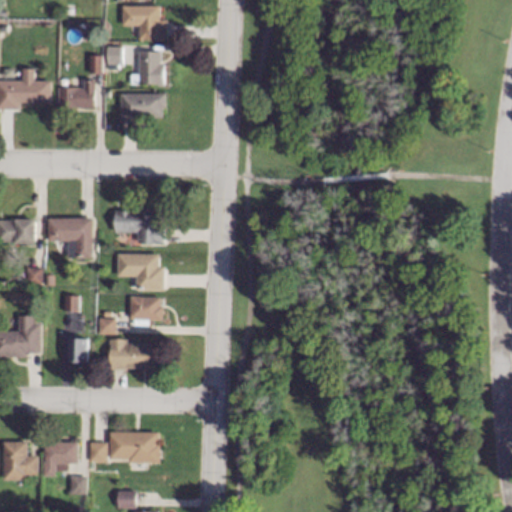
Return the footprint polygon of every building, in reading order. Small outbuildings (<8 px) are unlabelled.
[(159,19),(166,19),(166,39),(137,39),(137,24),(121,24),(121,5),(159,5),(159,19)] [(121,63),(117,63),(117,67),(107,67),(107,45),(121,45),(121,63)] [(160,62),(163,62),(163,84),(157,84),(157,83),(130,82),(130,72),(131,72),(132,61),(138,61),(138,50),(161,51),(160,62)] [(102,54),(101,73),(88,73),(89,54),(102,54)] [(34,79),(50,79),(50,102),(19,102),(19,108),(0,108),(0,77),(21,77),(21,67),(34,67),(34,79)] [(94,106),(76,106),(76,108),(56,108),(57,86),(83,87),(83,79),(94,79),(94,106)] [(165,104),(162,104),(162,117),(143,116),(143,119),(120,119),(120,92),(165,93),(165,104)] [(158,226),(164,226),(164,242),(154,242),(154,241),(138,241),(138,231),(115,231),(115,209),(138,210),(138,207),(159,208),(158,226)] [(35,242),(15,242),(15,240),(0,240),(0,219),(15,219),(15,218),(35,217),(35,242)] [(92,257),(67,257),(67,240),(47,240),(47,217),(92,217),(92,257)] [(159,265),(165,265),(164,288),(136,288),(136,275),(117,275),(117,252),(159,253),(159,265)] [(41,267),(40,284),(25,283),(26,266),(41,267)] [(77,310),(64,310),(64,294),(78,295),(77,310)] [(160,296),(160,305),(164,305),(163,319),(149,318),(148,325),(134,324),(134,318),(129,317),(131,295),(160,296)] [(34,323),(40,323),(40,351),(26,351),(26,356),(0,356),(0,330),(18,330),(18,315),(34,315),(34,323)] [(116,317),(116,332),(98,331),(99,316),(116,317)] [(88,338),(87,361),(81,361),(80,366),(69,366),(69,361),(68,361),(69,337),(88,338)] [(127,342),(160,342),(160,366),(127,366),(127,369),(111,369),(111,344),(109,344),(109,338),(127,338),(127,342)] [(158,443),(160,443),(160,461),(129,461),(129,457),(111,457),(111,431),(158,431),(158,443)] [(26,455),(38,455),(38,474),(25,474),(25,479),(3,479),(3,441),(26,441),(26,455)] [(78,463),(68,462),(68,470),(55,470),(55,475),(43,475),(43,461),(44,461),(45,441),(78,441),(78,463)] [(106,460),(91,460),(91,442),(106,442),(106,460)] [(87,475),(86,493),(70,492),(71,474),(87,475)] [(135,507),(118,507),(118,490),(136,490),(135,507)]
